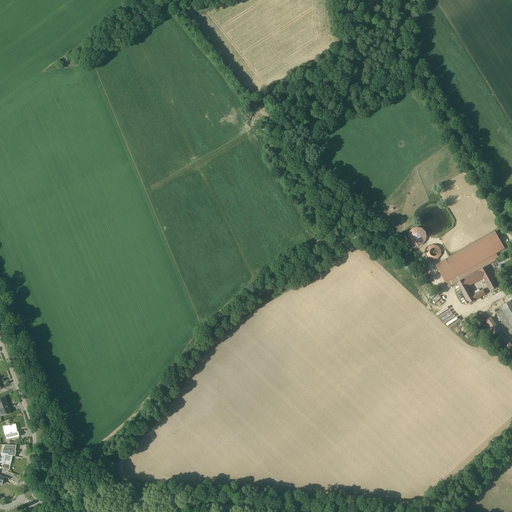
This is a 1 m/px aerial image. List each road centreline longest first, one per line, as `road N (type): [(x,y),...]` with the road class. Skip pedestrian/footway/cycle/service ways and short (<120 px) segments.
road 1 (unclassified): [(280,511),(115,499),(30,502)]
road 2 (unclassified): [(353,241),(401,263),(458,310),(511,285)]
road 3 (residential): [(19,497),(34,432),(0,334)]
